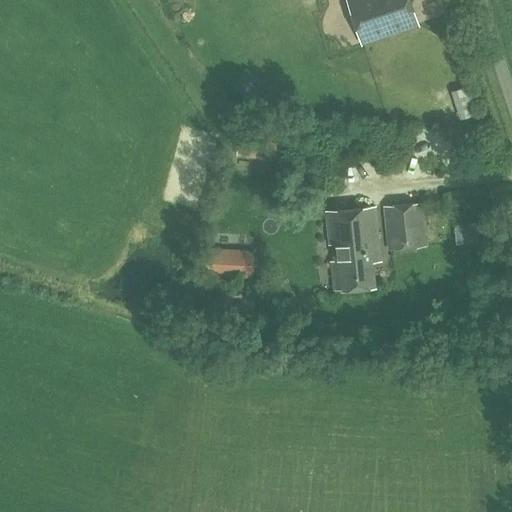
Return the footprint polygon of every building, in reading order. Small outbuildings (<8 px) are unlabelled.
[(345,0),(361,46),(392,35),(421,26),(411,0),(345,0)] [(279,144),(259,141),(256,159),(276,162),(279,144)] [(388,250),(429,246),(424,202),(383,206),(388,250)] [(381,261),(375,207),(326,212),(329,244),(333,243),(335,260),(331,261),(334,290),(341,289),(341,291),(376,288),(373,262),(381,261)] [(476,223),(456,224),(458,243),(478,242),(476,223)] [(255,286),(258,267),(240,265),(242,239),(211,237),(210,264),(228,265),(224,284),(255,286)]
